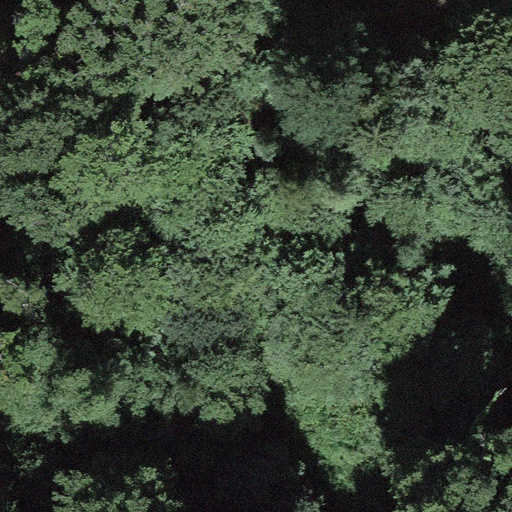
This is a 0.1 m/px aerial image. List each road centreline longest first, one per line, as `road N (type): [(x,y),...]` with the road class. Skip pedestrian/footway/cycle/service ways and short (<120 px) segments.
road 1 (track): [(0,77),(30,59),(232,40),(427,0)]
road 2 (track): [(397,12),(511,96)]
